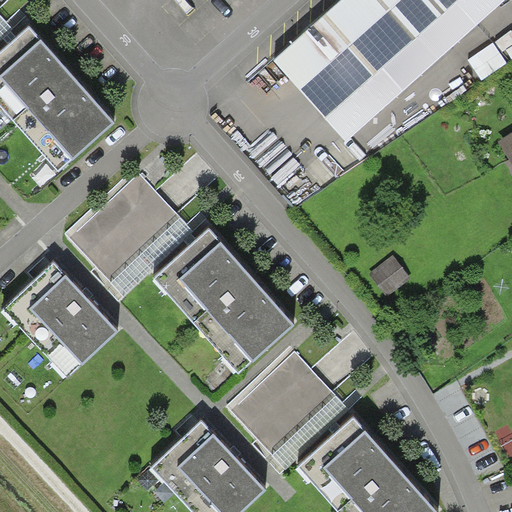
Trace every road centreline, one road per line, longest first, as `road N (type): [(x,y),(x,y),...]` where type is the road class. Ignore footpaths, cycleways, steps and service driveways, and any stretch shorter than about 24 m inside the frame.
road 1 (residential): [(175,103),(364,312),(447,438),(477,511)]
road 2 (residential): [(175,103),(0,259)]
road 3 (residential): [(293,0),(175,103)]
road 4 (residential): [(81,0),(175,103)]
